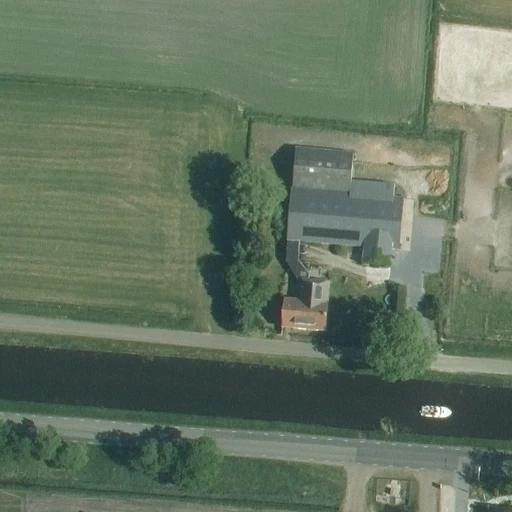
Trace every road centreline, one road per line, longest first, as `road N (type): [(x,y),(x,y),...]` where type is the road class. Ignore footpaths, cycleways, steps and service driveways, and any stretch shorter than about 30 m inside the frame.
road 1 (unclassified): [(511,369),(0,322)]
road 2 (secondary): [(511,469),(0,428)]
